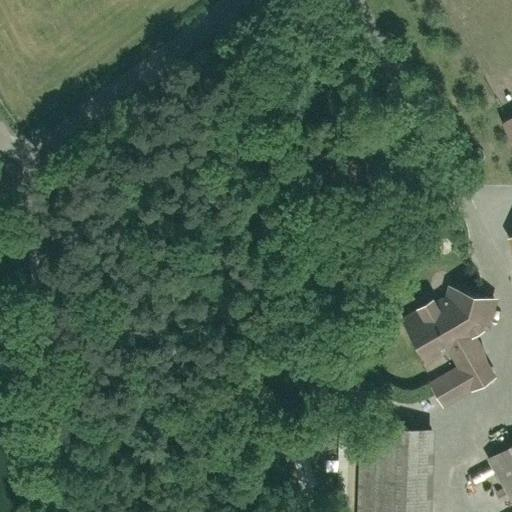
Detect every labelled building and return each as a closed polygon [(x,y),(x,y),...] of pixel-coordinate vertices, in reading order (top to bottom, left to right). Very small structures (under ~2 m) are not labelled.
[(511,117),(500,124),(511,144),(511,117)] [(443,297),(399,321),(420,368),(448,354),(457,369),(426,384),(443,410),(495,378),(477,339),(500,299),(446,287),(443,297)] [(431,511),(435,432),(360,428),(356,511),(431,511)] [(511,511),(511,447),(489,460),(511,501),(511,511)] [(295,450),(300,474),(308,473),(302,448),(295,450)]
